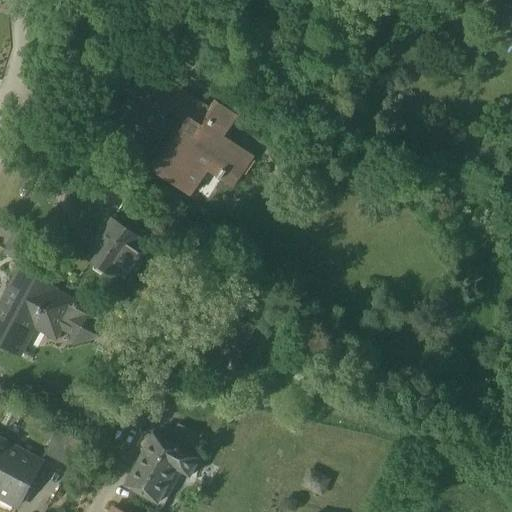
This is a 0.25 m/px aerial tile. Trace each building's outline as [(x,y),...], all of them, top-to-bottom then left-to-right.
[(511,0),(489,0),(485,13),(511,21),(511,0)] [(211,109),(149,68),(131,95),(166,118),(170,113),(182,121),(150,169),(190,195),(207,170),(233,187),(252,157),(223,137),(237,116),(215,102),(211,109)] [(109,229),(87,261),(111,277),(119,266),(130,274),(143,255),(134,249),(142,238),(113,218),(108,225),(109,229)] [(40,249),(18,231),(5,250),(30,264),(40,249)] [(48,287),(15,271),(0,302),(0,312),(14,320),(2,344),(16,351),(35,314),(46,319),(68,330),(73,339),(91,330),(94,329),(83,308),(81,309),(65,301),(66,299),(47,289),(48,287)] [(14,320),(0,312),(0,342),(2,344),(14,320)] [(232,315),(209,360),(233,372),(256,327),(232,315)] [(159,399),(141,390),(124,421),(142,431),(159,399)] [(85,443),(58,429),(46,453),(72,466),(85,443)] [(154,434),(126,486),(159,503),(177,469),(190,477),(200,458),(154,434)] [(38,461),(0,441),(0,498),(14,506),(38,461)] [(328,477),(309,468),(303,481),(321,490),(328,477)]
